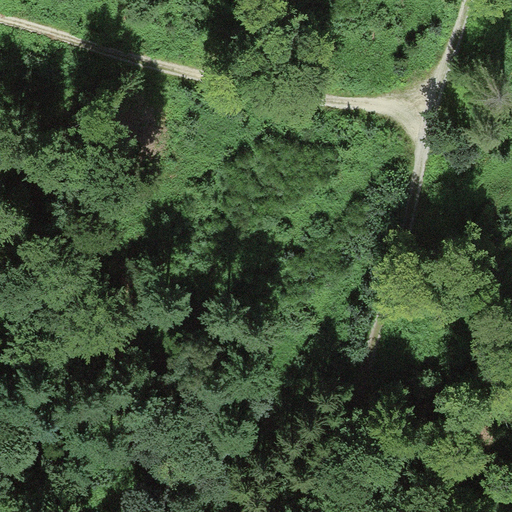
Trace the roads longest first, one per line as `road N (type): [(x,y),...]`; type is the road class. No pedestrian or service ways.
road 1 (track): [(464,0),(428,116),(257,92),(0,24)]
road 2 (track): [(428,116),(422,164),(321,511)]
